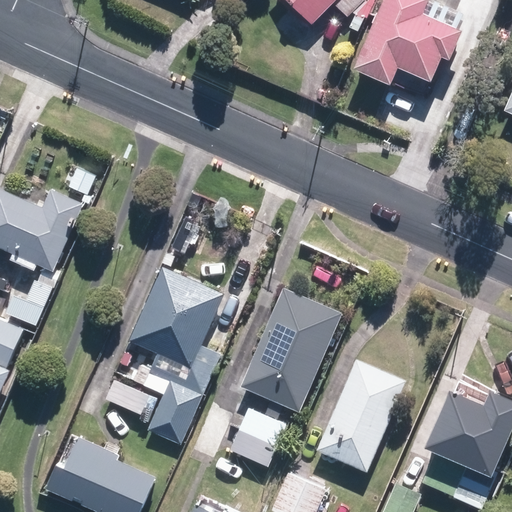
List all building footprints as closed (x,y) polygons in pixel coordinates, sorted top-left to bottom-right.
[(294,0),(316,21),(335,1),(352,17),(368,0),(294,0)] [(437,0),(392,0),(363,63),(399,80),(407,62),(440,78),(452,53),(459,56),(473,27),(433,9),(437,0)] [(4,183),(0,192),(0,239),(22,250),(18,257),(40,267),(42,262),(58,269),(76,232),(73,231),(78,221),(80,222),(91,199),(58,184),(48,204),(4,183)] [(231,291),(171,263),(136,337),(163,349),(148,382),(170,392),(153,428),(183,442),(226,351),(207,342),(231,291)] [(13,293),(5,311),(35,323),(51,286),(33,278),(24,298),(13,293)] [(306,408),(349,307),(291,282),(247,383),(306,408)] [(0,392),(10,370),(6,368),(22,330),(0,320),(0,392)] [(418,378),(363,355),(324,446),(374,467),(402,402),(407,404),(418,378)] [(500,393),(462,376),(434,440),(475,457),(459,495),(487,507),(511,450),(511,387),(504,384),(500,393)] [(155,392),(120,377),(111,397),(146,413),(155,392)] [(291,424),(254,406),(235,446),(273,463),(291,424)] [(66,459),(55,485),(117,511),(146,511),(163,472),(126,456),(128,452),(86,434),(74,462),(66,459)] [(320,511),(333,487),(296,469),(277,507),(287,511),(320,511)] [(417,511),(427,490),(399,479),(384,511),(417,511)] [(260,511),(238,502),(233,511),(229,511),(203,500),(197,511),(260,511)]
